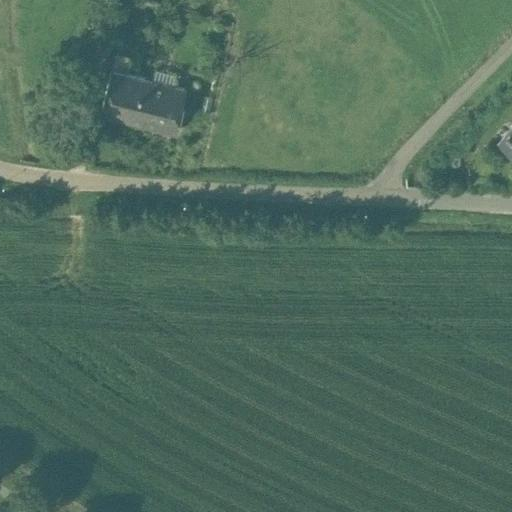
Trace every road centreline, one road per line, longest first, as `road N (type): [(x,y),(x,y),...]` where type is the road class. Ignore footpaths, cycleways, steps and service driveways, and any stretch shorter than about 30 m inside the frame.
road 1 (residential): [(0,168),(155,187),(368,197)]
road 2 (residential): [(511,45),(368,197)]
road 3 (residential): [(368,197),(511,202)]
